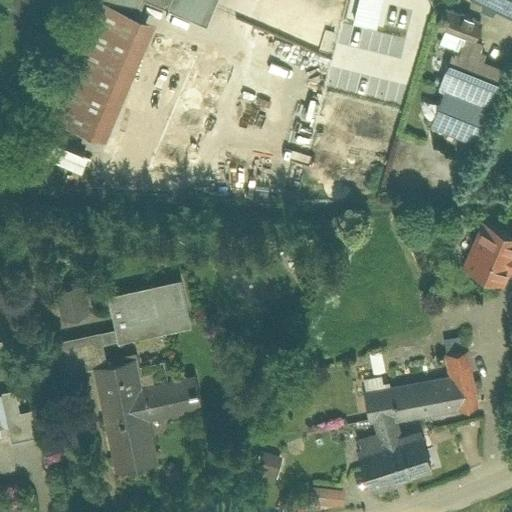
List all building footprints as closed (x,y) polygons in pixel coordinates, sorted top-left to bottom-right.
[(108,136),(156,18),(111,0),(92,0),(47,111),(108,136)] [(122,0),(148,10),(151,0),(209,22),(218,0),(122,0)] [(370,0),(370,4),(389,8),(391,0),(370,0)] [(511,0),(492,0),(511,9),(511,0)] [(488,21),(443,3),(431,33),(443,38),(439,46),(456,53),(441,90),(451,94),(432,141),(457,151),(464,134),(477,139),(505,68),(494,64),(484,60),(489,47),(480,43),(488,21)] [(157,50),(132,166),(180,176),(193,115),(206,117),(218,63),(157,50)] [(392,167),(390,174),(391,181),(395,188),(400,193),(406,196),(414,196),(421,195),(427,191),(431,185),(434,179),(434,171),(432,165),(427,159),(422,155),(415,153),(407,153),(401,156),(395,161),(392,167)] [(511,231),(488,219),(466,264),(506,284),(511,272),(511,231)] [(52,336),(60,371),(108,361),(104,342),(120,339),(121,341),(194,325),(184,276),(110,292),(117,323),(101,327),(100,326),(52,336)] [(54,286),(60,320),(87,315),(80,280),(54,286)] [(364,388),(370,424),(377,423),(381,445),(362,451),(373,489),(442,469),(431,430),(410,436),(407,418),(478,406),(474,385),(476,384),(466,348),(446,353),(452,373),(364,388)] [(163,463),(153,417),(202,407),(195,372),(146,382),(140,356),(95,365),(118,472),(163,463)] [(35,408),(19,412),(13,389),(0,392),(0,439),(14,436),(15,438),(41,431),(35,408)] [(255,462),(277,470),(284,451),(262,443),(255,462)] [(320,484),(318,500),(347,503),(349,487),(320,484)]
